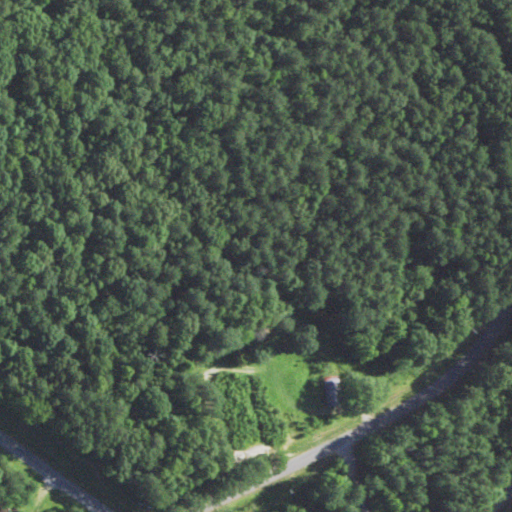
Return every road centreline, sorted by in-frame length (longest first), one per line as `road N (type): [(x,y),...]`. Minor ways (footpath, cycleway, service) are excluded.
road 1 (residential): [(187,511),(430,373),(494,317),(511,287)]
road 2 (residential): [(109,511),(0,429)]
